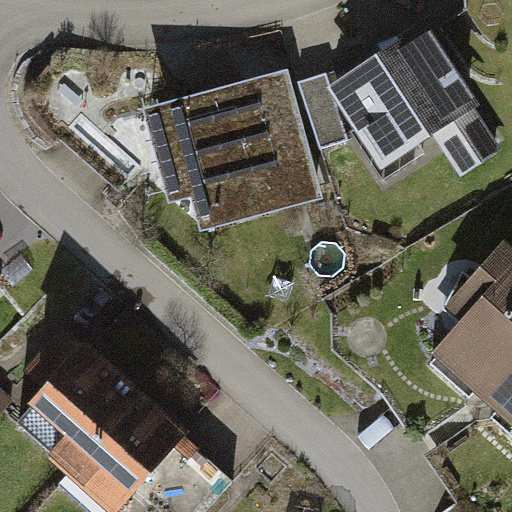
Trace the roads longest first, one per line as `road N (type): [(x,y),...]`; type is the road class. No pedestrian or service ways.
road 1 (residential): [(0,145),(21,177),(381,511)]
road 2 (residential): [(0,9),(93,25),(300,10),(317,0)]
